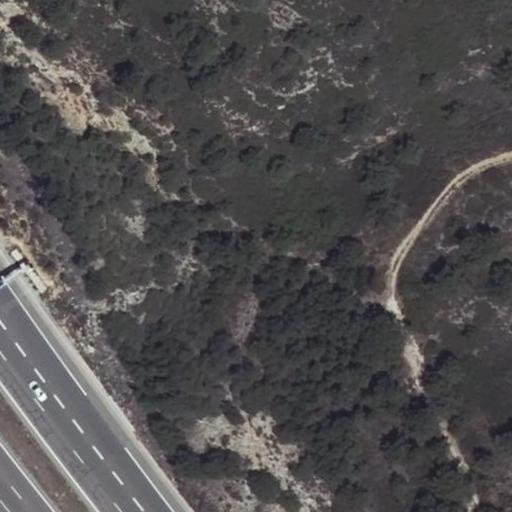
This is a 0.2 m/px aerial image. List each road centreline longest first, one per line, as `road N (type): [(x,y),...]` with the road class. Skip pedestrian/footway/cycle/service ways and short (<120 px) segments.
road 1 (track): [(478,511),(396,307),(393,273),(406,244),(463,175),(511,156)]
road 2 (motorway): [(136,511),(0,328)]
